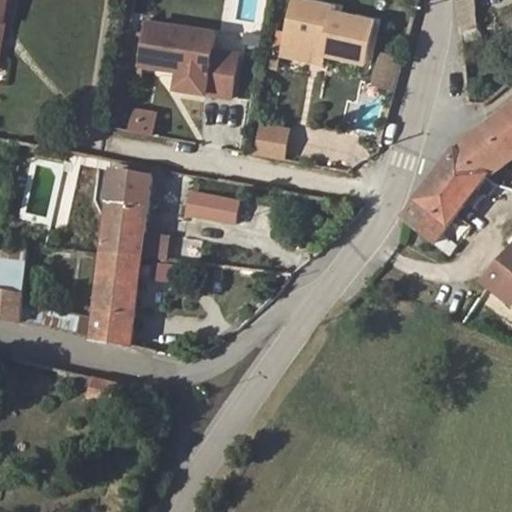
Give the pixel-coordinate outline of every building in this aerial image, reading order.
[(8,0),(0,0),(0,52),(3,38),(0,37),(0,25),(3,25),(8,0)] [(476,0),(458,0),(462,31),(480,28),(476,0)] [(338,11),(298,2),(288,45),(327,54),(327,55),(369,64),(377,26),(337,17),(338,11)] [(149,25),(151,18),(142,24),(136,66),(142,74),(143,67),(149,25)] [(210,77),(207,95),(234,99),(240,56),(214,53),(217,35),(149,25),(143,67),(181,73),(210,77)] [(288,45),(286,56),(325,65),(327,55),(327,54),(288,45)] [(378,83),(397,88),(405,59),(385,54),(378,83)] [(181,73),(178,91),(207,95),(210,77),(181,73)] [(134,133),(153,137),(157,118),(137,114),(134,133)] [(429,210),(413,230),(449,269),(457,258),(445,246),(467,219),(472,224),(482,211),(477,201),(511,169),(511,120),(452,173),(439,192),(429,210)] [(290,160),(294,127),(263,123),(258,156),(290,160)] [(117,170),(105,252),(142,256),(149,208),(153,175),(117,170)] [(241,203),(191,194),(187,215),(237,224),(241,203)] [(149,208),(142,256),(166,259),(169,237),(155,235),(158,209),(149,208)] [(0,270),(27,272),(29,250),(0,247),(0,270)] [(105,252),(95,321),(24,305),(22,323),(77,336),(131,347),(142,256),(105,252)] [(511,302),(511,263),(493,287),(511,302)] [(0,317),(22,323),(24,305),(27,272),(0,270),(0,317)] [(119,386),(92,379),(87,399),(114,406),(119,386)]
